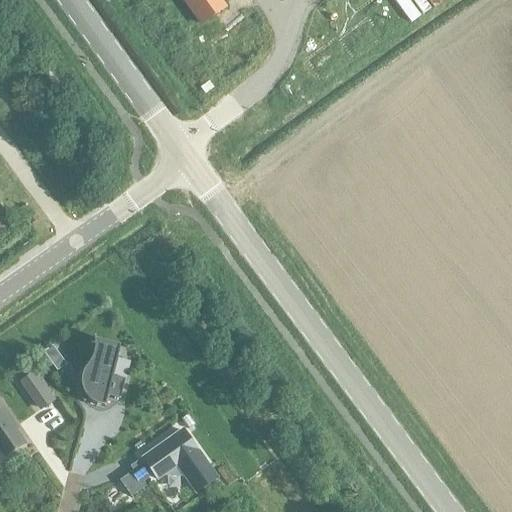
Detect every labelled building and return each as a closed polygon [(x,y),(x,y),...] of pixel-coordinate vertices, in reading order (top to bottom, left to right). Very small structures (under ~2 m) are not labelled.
[(218,0),(195,0),(202,9),(194,14),(202,24),(224,8),(218,0)] [(305,60),(320,81),(382,37),(368,18),(350,30),(350,27),(350,24),(351,21),(352,19),(353,16),(356,13),(357,12),(373,0),(345,0),(345,3),(345,7),(346,14),(345,20),(345,23),(344,27),(342,31),(341,33),(339,35),(337,37),(333,40),(332,46),(329,46),(327,46),(324,47),(322,48),(305,60)] [(397,3),(388,8),(403,37),(413,32),(397,3)] [(408,3),(401,8),(416,28),(423,22),(408,3)] [(91,403),(96,406),(97,405),(95,404),(96,402),(104,404),(104,406),(106,406),(108,396),(120,399),(124,381),(123,381),(122,384),(112,382),(119,352),(117,352),(117,353),(95,352),(95,344),(94,338),(93,338),(94,346),(93,356),(89,363),(84,370),(82,374),(80,382),(79,389),(80,396),(83,403),(84,402),(83,401),(86,398),(91,403)] [(47,355),(36,362),(50,383),(60,376),(47,355)] [(43,388),(29,398),(38,412),(52,402),(43,388)] [(0,461),(24,445),(14,431),(16,430),(3,410),(0,411),(0,461)] [(217,479),(183,431),(143,459),(157,480),(177,466),(196,494),(217,479)] [(138,461),(128,467),(140,483),(149,477),(138,461)]
